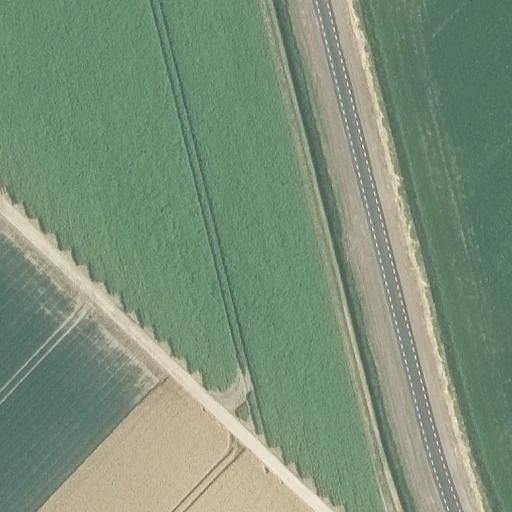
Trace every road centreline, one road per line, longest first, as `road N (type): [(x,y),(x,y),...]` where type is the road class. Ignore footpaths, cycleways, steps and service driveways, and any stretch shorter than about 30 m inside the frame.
road 1 (unclassified): [(450,511),(319,0)]
road 2 (track): [(0,207),(317,511)]
